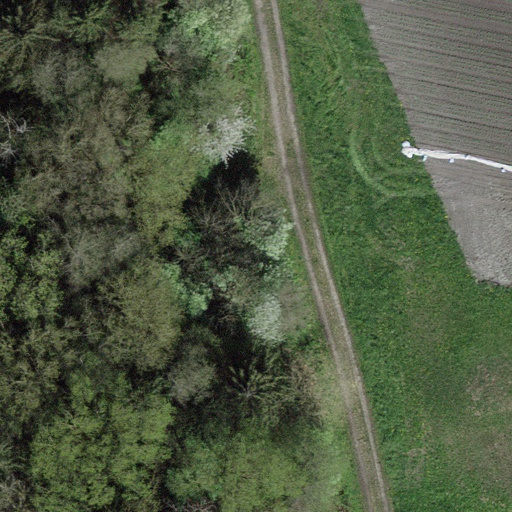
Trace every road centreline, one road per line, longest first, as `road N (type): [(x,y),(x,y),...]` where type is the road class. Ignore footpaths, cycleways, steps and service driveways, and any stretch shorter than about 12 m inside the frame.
road 1 (track): [(337,511),(293,205),(249,0)]
road 2 (track): [(293,205),(0,153)]
